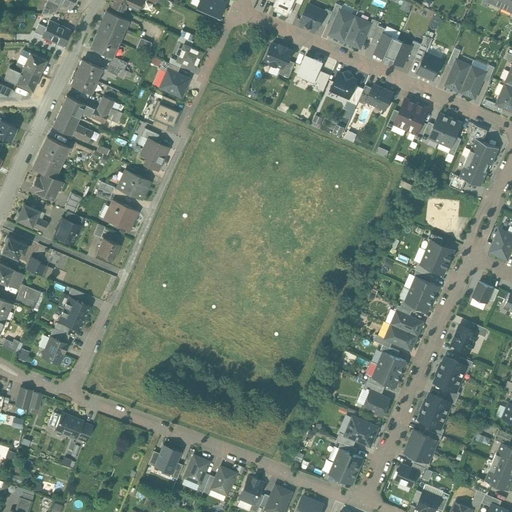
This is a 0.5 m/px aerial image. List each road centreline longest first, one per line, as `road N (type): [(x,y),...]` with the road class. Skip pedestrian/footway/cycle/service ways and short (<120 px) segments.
road 1 (residential): [(70,394),(364,500)]
road 2 (residential): [(511,128),(236,9)]
road 3 (residential): [(70,394),(183,141)]
road 4 (residential): [(364,500),(467,257)]
road 5 (unclassified): [(95,0),(0,206)]
